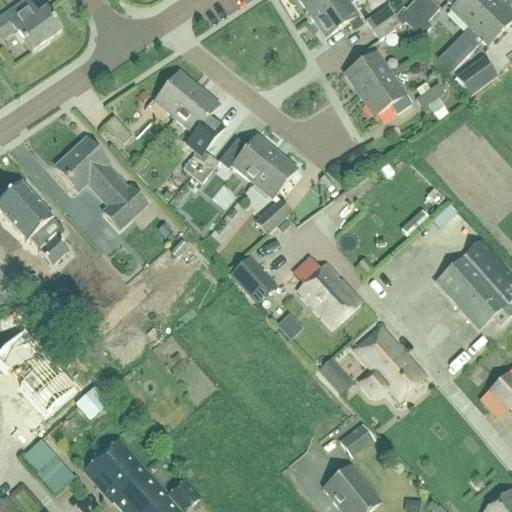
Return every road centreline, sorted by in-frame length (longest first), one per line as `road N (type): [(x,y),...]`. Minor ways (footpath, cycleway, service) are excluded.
road 1 (residential): [(342,125),(307,143),(295,139),(161,30)]
road 2 (residential): [(0,134),(126,52)]
